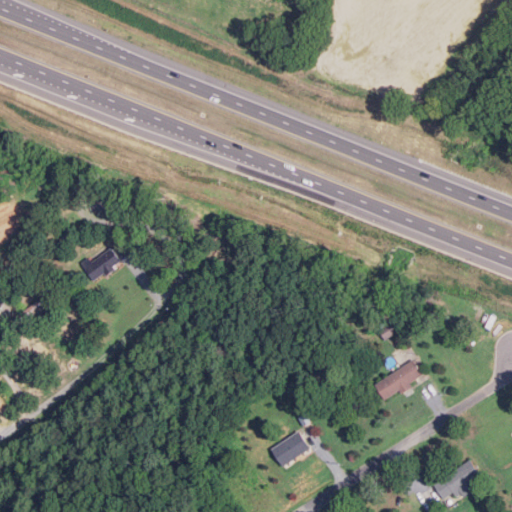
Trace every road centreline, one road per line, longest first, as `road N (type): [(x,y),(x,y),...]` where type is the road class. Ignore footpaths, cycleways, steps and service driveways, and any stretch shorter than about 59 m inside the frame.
road 1 (motorway): [(511,214),(19,21)]
road 2 (motorway): [(137,115),(511,262)]
road 3 (residential): [(296,511),(491,383),(511,355)]
road 4 (residential): [(0,437),(162,300)]
road 5 (motorway): [(0,60),(137,115)]
